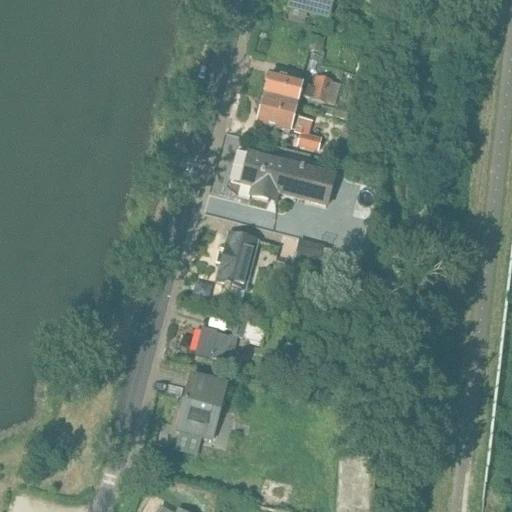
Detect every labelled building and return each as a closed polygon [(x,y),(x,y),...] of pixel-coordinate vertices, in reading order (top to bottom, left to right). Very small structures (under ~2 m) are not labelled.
[(289,0),(287,11),(328,23),(334,0),(289,0)] [(365,35),(352,32),(350,38),(363,41),(365,35)] [(322,42),(311,39),(307,51),(319,54),(322,42)] [(262,102),(295,110),(299,97),(334,106),(339,86),(316,80),(313,91),(301,88),(302,85),(269,76),(262,102)] [(262,102),(256,125),(299,136),(296,147),(297,147),(317,152),(320,142),(307,138),(310,124),(293,119),(295,110),(262,102)] [(319,114),(346,121),(347,115),(334,111),(334,110),(321,107),(319,114)] [(240,187),(240,188),(251,191),(248,200),(277,208),(279,199),(326,211),(334,179),(248,157),(248,158),(250,158),(242,187),(240,187)] [(317,222),(312,241),(329,246),(334,226),(317,222)] [(257,245),(227,237),(214,285),(224,287),(223,289),(229,291),(229,289),(244,292),(257,245)] [(298,245),(292,271),(317,277),(324,252),(298,245)] [(260,349),(266,328),(236,320),(232,337),(227,339),(216,336),(216,335),(202,331),(195,357),(208,361),(209,359),(221,362),(223,354),(233,356),(237,339),(249,342),(248,346),(260,349)] [(83,379),(73,377),(71,384),(82,386),(83,379)] [(212,442),(226,388),(190,379),(176,433),(212,442)] [(259,504),(289,511),(319,511),(322,502),(293,495),(295,486),(265,479),(259,504)]
